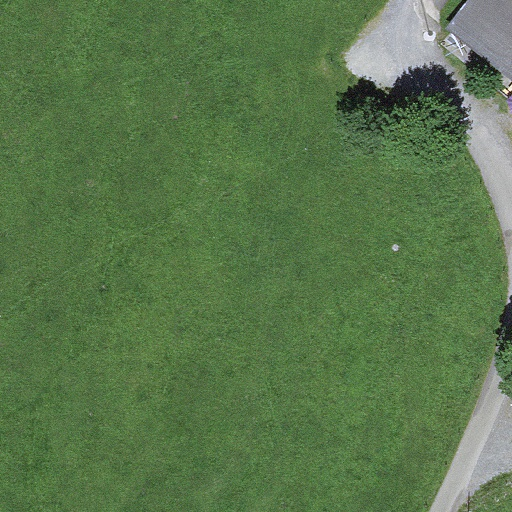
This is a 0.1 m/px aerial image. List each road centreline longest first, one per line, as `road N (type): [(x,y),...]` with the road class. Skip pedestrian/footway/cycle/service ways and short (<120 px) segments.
road 1 (track): [(422,0),(416,36),(423,57),(489,152),(511,206)]
road 2 (track): [(511,347),(439,511)]
